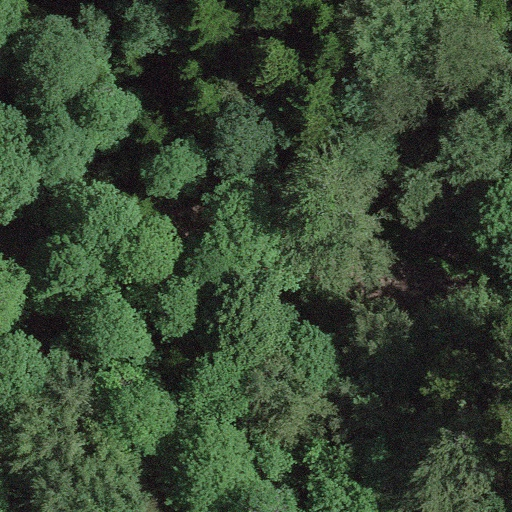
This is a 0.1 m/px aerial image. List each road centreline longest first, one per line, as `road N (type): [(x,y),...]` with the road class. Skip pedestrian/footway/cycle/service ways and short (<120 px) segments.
road 1 (track): [(511,306),(222,242),(98,224),(0,254)]
road 2 (track): [(120,511),(61,358),(0,275)]
road 3 (track): [(0,117),(48,69),(146,0)]
